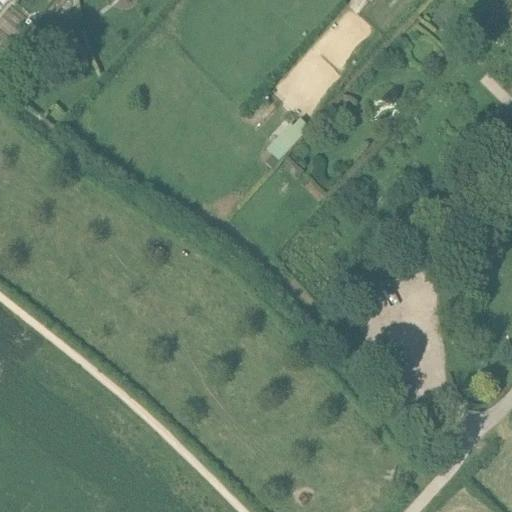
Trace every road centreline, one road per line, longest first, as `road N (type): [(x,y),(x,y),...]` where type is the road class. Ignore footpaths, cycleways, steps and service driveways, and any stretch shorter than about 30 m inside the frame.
road 1 (unclassified): [(511,397),(473,428),(455,464),(413,511)]
road 2 (track): [(433,268),(511,154)]
